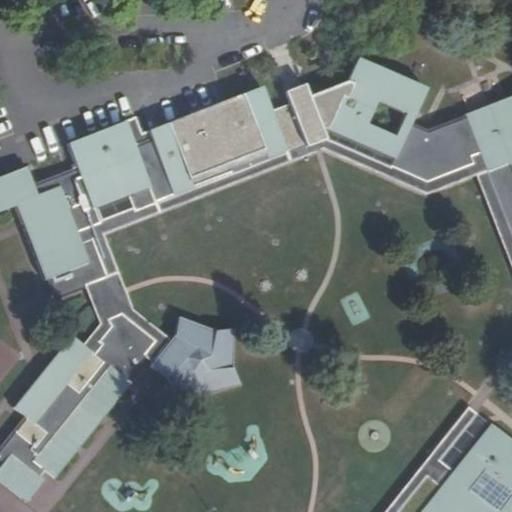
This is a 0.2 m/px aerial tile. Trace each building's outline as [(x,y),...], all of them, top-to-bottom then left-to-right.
[(23,168),(0,177),(0,211),(13,206),(42,280),(46,279),(53,298),(83,287),(105,278),(91,240),(78,244),(74,233),(96,225),(91,210),(148,187),(154,202),(171,196),(284,152),(319,138),(324,129),(393,158),(388,169),(419,184),(469,163),(465,152),(475,149),(462,116),(425,130),(408,122),(423,89),(354,58),(341,88),(309,100),(308,97),(269,112),(260,88),(147,132),(150,140),(132,147),(123,122),(65,144),(75,169),(30,186),(23,168)] [(511,96),(462,116),(475,149),(485,173),(511,242),(511,96)] [(105,278),(83,287),(85,292),(98,324),(80,346),(89,353),(91,355),(99,345),(95,342),(107,327),(105,321),(121,315),(162,348),(168,340),(129,309),(123,292),(102,235),(321,151),(423,195),(473,175),(511,273),(511,349),(476,394),(381,511),(397,511),(424,478),(437,489),(451,473),(437,462),(485,402),(511,368),(511,242),(485,173),(475,149),(465,152),(469,163),(419,184),(388,169),(319,138),(284,152),(171,196),(154,202),(96,225),(74,233),(78,244),(91,240),(105,278)] [(142,354),(151,361),(162,348),(121,315),(105,321),(107,327),(95,342),(99,345),(91,355),(100,363),(74,395),(64,386),(89,353),(80,346),(69,337),(42,369),(56,379),(24,419),(43,433),(32,448),(14,433),(0,448),(0,483),(24,503),(41,482),(33,475),(39,468),(53,479),(128,385),(122,379),(142,354)] [(172,337),(168,340),(162,348),(151,361),(146,367),(164,377),(184,410),(199,397),(238,386),(229,367),(231,330),(213,332),(176,317),(172,337)] [(511,511),(511,444),(488,426),(451,473),(437,489),(425,505),(419,511),(511,511)]
